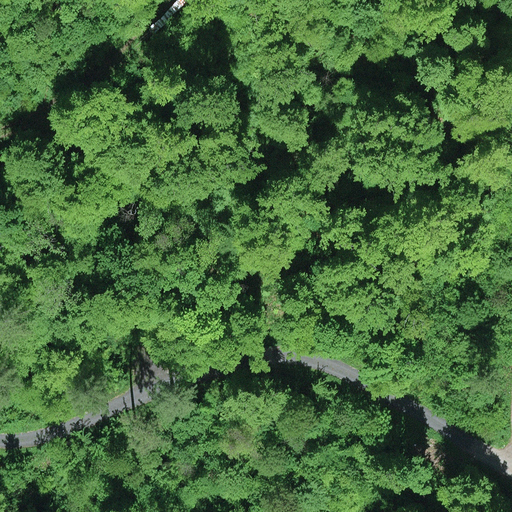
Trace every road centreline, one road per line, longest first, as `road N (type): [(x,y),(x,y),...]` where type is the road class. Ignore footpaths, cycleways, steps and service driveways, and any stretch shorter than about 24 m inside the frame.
road 1 (track): [(511,470),(348,370),(244,352),(54,433),(0,438)]
road 2 (track): [(0,133),(14,130),(172,0)]
